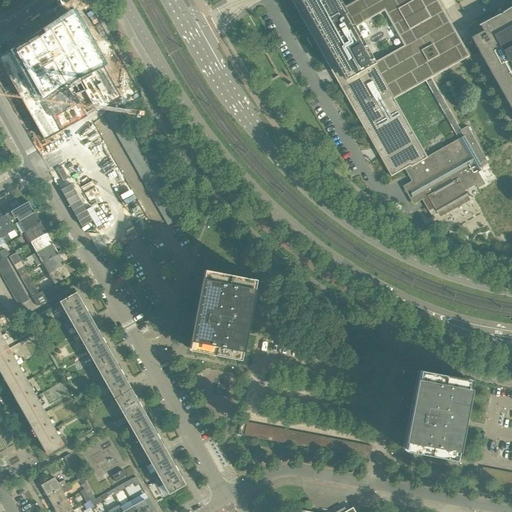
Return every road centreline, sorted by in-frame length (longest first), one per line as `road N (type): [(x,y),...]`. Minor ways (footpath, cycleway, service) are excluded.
road 1 (secondary): [(122,0),(209,139),(290,225),(412,306),(511,337)]
road 2 (secondary): [(511,290),(411,259),(343,219),(281,165),(191,35)]
road 3 (residential): [(226,499),(38,168)]
road 4 (residential): [(511,509),(298,469),(271,473),(226,499)]
